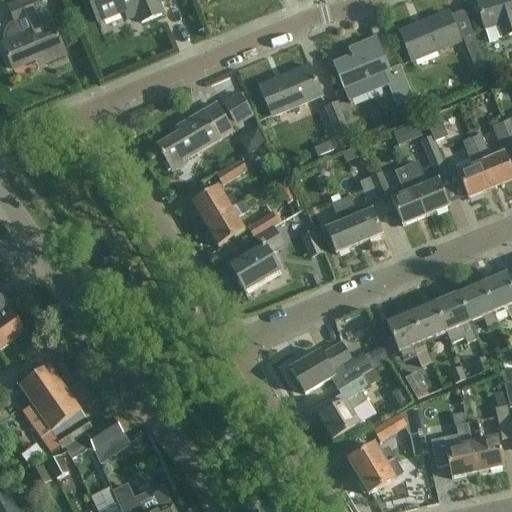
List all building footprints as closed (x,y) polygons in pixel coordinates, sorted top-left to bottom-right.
[(7,46),(3,48),(12,72),(43,59),(45,65),(65,57),(53,27),(51,27),(44,13),(46,12),(41,0),(34,0),(9,10),(15,24),(16,24),(17,25),(11,27),(8,30),(6,37),(6,42),(7,46)] [(156,4),(164,0),(86,0),(88,2),(97,24),(134,9),(140,24),(161,16),(156,4)] [(511,0),(483,0),(475,3),(484,31),(488,43),(511,36),(511,0)] [(411,63),(459,44),(447,15),(399,35),(411,63)] [(486,65),(474,36),(462,41),(474,70),(486,65)] [(349,104),(388,88),(396,108),(413,101),(399,68),(388,72),(376,40),(347,52),(350,59),(333,66),(349,104)] [(194,77),(200,91),(229,79),(223,65),(194,77)] [(271,119),(321,99),(309,69),(259,89),(271,119)] [(92,73),(91,85),(97,86),(96,95),(119,97),(120,81),(106,80),(107,74),(92,73)] [(235,98),(223,105),(236,127),(252,118),(241,100),(235,98)] [(349,134),(337,105),(325,110),(337,139),(349,134)] [(170,171),(231,135),(215,108),(181,127),(185,133),(157,149),(170,171)] [(437,115),(424,121),(431,138),(433,143),(446,138),(437,115)] [(511,119),(503,124),(511,148),(511,119)] [(502,152),(511,148),(503,124),(492,128),(502,152)] [(256,130),(238,141),(247,155),(264,145),(256,130)] [(349,134),(337,139),(340,149),(353,143),(349,134)] [(431,138),(420,143),(434,179),(446,174),(436,150),(433,143),(431,138)] [(481,165),(490,191),(511,181),(511,176),(504,156),(490,161),(481,138),(471,142),(481,165)] [(467,200),(490,191),(481,165),(471,142),(461,146),(470,169),(456,175),(467,200)] [(242,162),(221,174),(227,184),(248,171),(242,162)] [(417,165),(405,170),(425,218),(449,209),(448,206),(438,183),(436,183),(426,187),(417,165)] [(403,197),(391,202),(402,228),(425,218),(405,170),(394,175),(403,197)] [(380,175),(369,180),(379,202),(389,198),(380,175)] [(379,202),(369,180),(358,184),(367,207),(379,202)] [(192,206),(190,208),(197,220),(199,218),(205,228),(232,212),(244,205),(238,195),(225,202),(218,189),(191,205),(192,206)] [(349,198),(340,202),(345,213),(354,210),(349,198)] [(340,202),(331,206),(335,217),(345,213),(340,202)] [(232,212),(205,228),(218,250),(244,234),(237,221),(249,213),(244,205),(232,212)] [(345,213),(348,222),(359,246),(382,237),(372,213),(359,218),(356,209),(354,210),(345,213)] [(335,255),(359,246),(348,222),(345,213),(335,217),(334,218),(338,227),(326,232),(335,255)] [(279,227),(273,215),(247,230),(253,242),(279,227)] [(268,257),(282,249),(272,233),(255,243),(260,251),(230,270),(243,293),(278,273),(268,257)] [(310,261),(322,256),(312,233),(301,237),(310,261)] [(303,267),(289,272),(293,284),(307,280),(303,267)] [(481,287),(493,316),(505,311),(510,322),(511,320),(511,292),(506,277),(481,287)] [(498,328),(493,316),(481,287),(457,297),(469,326),(481,321),(486,333),(498,328)] [(476,342),(469,326),(457,297),(434,306),(446,335),(450,346),(463,340),(466,346),(476,342)] [(422,345),(446,335),(434,306),(410,316),(422,345)] [(0,353),(25,336),(11,315),(0,322),(0,353)] [(430,365),(422,345),(410,316),(386,326),(398,355),(411,349),(420,369),(430,365)] [(319,355),(290,372),(305,397),(331,381),(337,391),(372,371),(364,358),(362,355),(350,363),(341,346),(321,358),(319,355)] [(511,362),(511,361),(507,351),(496,355),(501,367),(511,362)] [(488,371),(483,359),(472,364),(476,376),(488,371)] [(51,435),(80,415),(79,413),(48,369),(19,389),(51,435)] [(465,382),(460,370),(449,374),(454,386),(465,382)] [(509,410),(511,409),(511,371),(501,374),(509,410)] [(373,372),(363,378),(368,388),(378,382),(373,372)] [(417,403),(429,396),(416,373),(404,379),(417,403)] [(329,413),(318,420),(333,443),(364,424),(355,410),(366,404),(361,395),(369,389),(368,388),(363,378),(337,393),(340,397),(324,406),(329,413)] [(417,407),(399,417),(406,428),(409,434),(423,431),(423,429),(419,411),(417,407)] [(503,442),(511,439),(511,438),(505,408),(496,410),(503,442)] [(462,416),(454,418),(456,428),(464,426),(462,416)] [(379,444),(406,428),(399,417),(372,433),(379,444)] [(93,432),(85,437),(93,454),(123,436),(113,420),(93,432)] [(61,451),(79,440),(92,432),(86,421),(79,425),(54,441),(61,451)] [(466,426),(471,446),(478,476),(504,470),(497,440),(481,443),(477,423),(466,426)] [(429,455),(440,453),(435,426),(423,429),(423,431),(429,455)] [(451,481),(478,476),(471,446),(466,426),(464,426),(456,428),(459,442),(463,441),(463,447),(444,451),(451,481)] [(90,450),(84,438),(68,448),(75,459),(90,450)] [(160,467),(168,459),(155,443),(146,451),(160,467)] [(374,447),(347,463),(368,498),(395,482),(403,476),(389,452),(384,452),(379,455),(374,447)] [(60,460),(49,465),(56,481),(68,475),(60,460)] [(41,468),(29,474),(37,491),(50,485),(41,468)] [(18,511),(6,489),(0,492),(0,511),(18,511)] [(127,489),(113,495),(120,511),(173,511),(163,490),(134,503),(127,489)]
